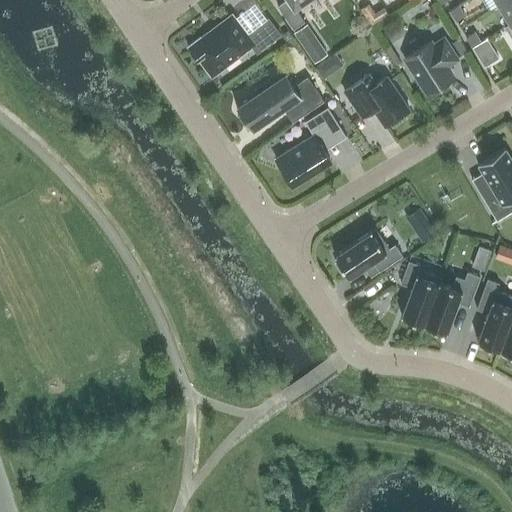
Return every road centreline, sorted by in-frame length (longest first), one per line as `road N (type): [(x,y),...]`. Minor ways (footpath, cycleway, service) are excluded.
road 1 (residential): [(511,403),(473,381),(369,361),(348,346),(278,238)]
road 2 (residential): [(511,94),(278,238)]
road 3 (residential): [(278,238),(143,38)]
